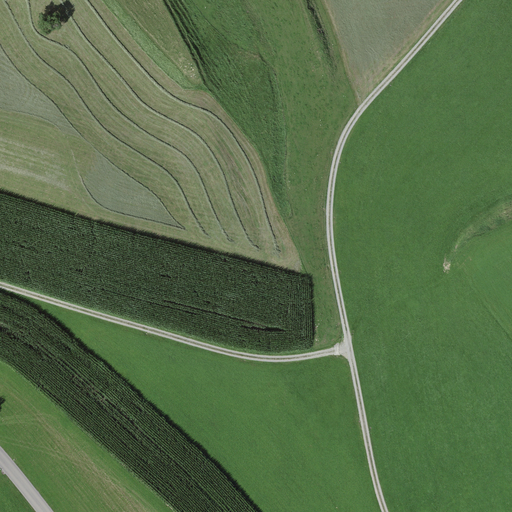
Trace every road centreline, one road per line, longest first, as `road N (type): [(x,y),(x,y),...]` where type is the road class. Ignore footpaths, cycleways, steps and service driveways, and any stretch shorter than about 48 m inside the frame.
road 1 (track): [(459,0),(362,109),(334,171),(329,228),(387,511)]
road 2 (track): [(0,285),(237,354),(279,359),(348,347)]
